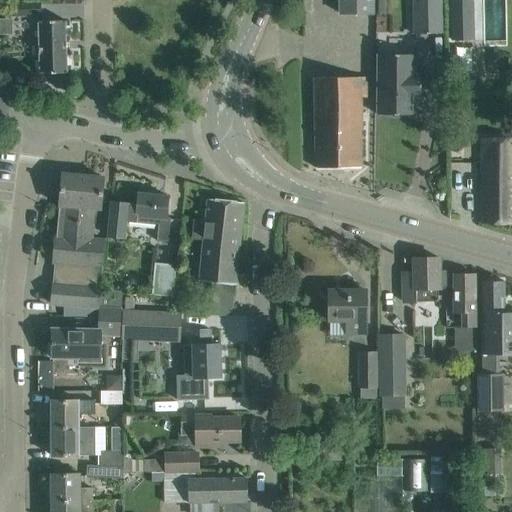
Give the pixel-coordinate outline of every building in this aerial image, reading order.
[(372,0),(339,0),(339,13),(372,14),(372,0)] [(441,0),(412,0),(413,34),(442,33),(441,0)] [(449,0),(451,41),(480,40),(478,0),(449,0)] [(66,21),(38,21),(40,74),(67,73),(66,21)] [(377,113),(377,114),(415,115),(415,113),(414,113),(414,97),(419,97),(420,97),(421,73),(419,73),(419,74),(414,74),(415,56),(416,54),(377,54),(377,55),(378,55),(378,113),(377,113)] [(461,59),(449,59),(450,74),(462,74),(461,59)] [(314,78),(316,168),(361,168),(360,98),(368,98),(368,77),(314,78)] [(482,223),(483,223),(511,223),(511,137),(482,138),(482,223)] [(51,304),(98,308),(104,241),(91,239),(93,224),(99,225),(103,177),(62,174),(56,236),(55,236),(53,262),(55,263),(51,304)] [(111,202),(109,222),(108,236),(122,237),(123,221),(136,222),(137,216),(159,218),(157,233),(171,234),(172,218),(166,217),(168,196),(138,193),(137,204),(111,202)] [(208,199),(205,221),(204,239),(197,306),(233,309),(244,202),(208,199)] [(204,239),(205,221),(194,220),(192,238),(204,239)] [(439,271),(439,258),(414,259),(414,273),(403,273),(403,293),(403,301),(438,301),(438,288),(440,288),(440,286),(445,286),(445,271),(439,271)] [(158,295),(176,296),(178,266),(160,265),(158,295)] [(475,312),(475,294),(475,274),(454,274),(454,312),(475,312)] [(511,353),(511,311),(504,312),(504,281),(482,281),(482,301),(483,354),(511,353)] [(365,332),(365,310),(365,290),(329,290),(329,320),(349,320),(352,320),(352,332),(365,332)] [(125,298),(124,309),(133,309),(133,298),(125,298)] [(120,309),(100,308),(99,326),(119,327),(120,309)] [(141,353),(141,339),(179,341),(180,314),(124,312),(123,339),(125,339),(124,352),(141,353)] [(80,361),(100,362),(100,329),(52,329),(52,343),(49,343),(48,344),(47,354),(49,356),(51,356),(51,357),(80,358),(80,361)] [(178,399),(188,399),(208,398),(207,376),(220,376),(219,344),(210,345),(210,330),(189,331),(189,345),(193,345),(194,375),(177,376),(178,399)] [(379,394),(404,393),(403,333),(378,333),(379,394)] [(376,386),(377,386),(377,352),(359,352),(359,386),(360,386),(376,386)] [(505,374),(499,374),(478,373),(479,399),(479,409),(504,410),(505,374)] [(106,390),(120,390),(120,377),(106,376),(106,390)] [(376,386),(360,386),(360,399),(376,399),(376,386)] [(122,402),(122,391),(102,391),(102,402),(122,402)] [(51,428),(79,427),(79,414),(95,414),(95,400),(51,400),(51,428)] [(210,415),(196,416),(182,416),(183,431),(196,431),(196,447),(211,447),(210,442),(240,441),(239,417),(210,418),(210,415)] [(79,427),(51,428),(51,455),(96,455),(96,441),(79,441),(79,427)] [(124,428),(113,428),(113,437),(124,437),(124,428)] [(329,442),(313,442),(312,459),(345,460),(346,445),(329,444),(329,442)] [(504,473),(503,448),(485,448),(486,473),(504,473)] [(100,465),(122,467),(124,467),(124,456),(124,451),(100,451),(100,465)] [(200,472),(200,452),(166,452),(167,472),(200,472)] [(124,456),(124,467),(124,473),(154,473),(154,459),(134,459),(124,456)] [(122,467),(100,465),(100,466),(89,466),(88,476),(122,478),(122,467)] [(92,487),(79,488),(79,473),(51,474),(52,501),(92,500),(92,487)] [(176,502),(226,502),(246,502),(246,478),(176,479),(176,502)] [(92,511),(92,500),(52,501),(52,511),(92,511)]
